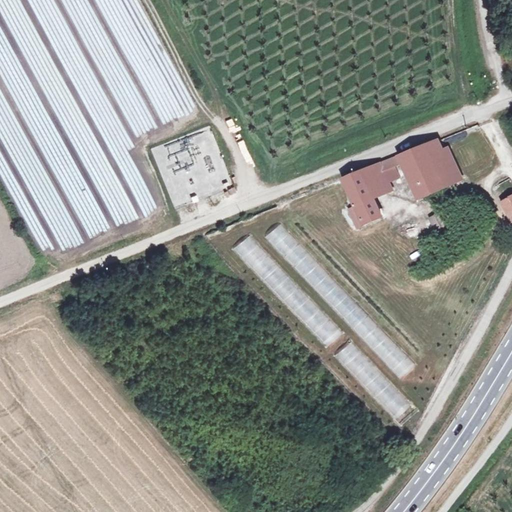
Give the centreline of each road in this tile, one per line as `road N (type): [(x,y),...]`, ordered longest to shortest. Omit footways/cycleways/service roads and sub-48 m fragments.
road 1 (track): [(0,304),(504,106)]
road 2 (track): [(363,511),(460,370),(511,272)]
road 3 (secondary): [(511,353),(404,511)]
